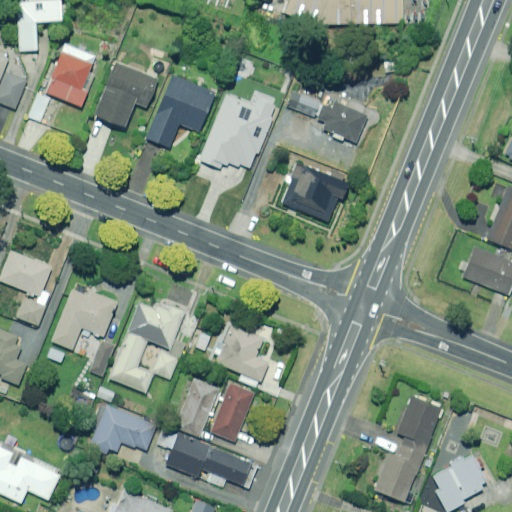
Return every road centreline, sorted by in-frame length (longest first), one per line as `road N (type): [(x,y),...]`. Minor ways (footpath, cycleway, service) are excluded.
road 1 (residential): [(0,158),(365,305)]
road 2 (secondary): [(490,0),(365,305)]
road 3 (secondary): [(365,305),(281,511)]
road 4 (residential): [(365,305),(511,364)]
